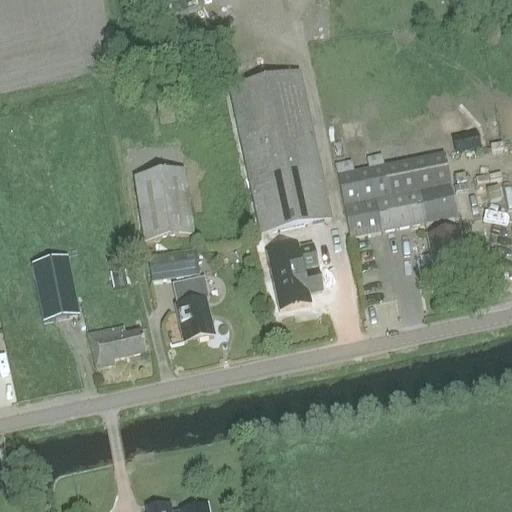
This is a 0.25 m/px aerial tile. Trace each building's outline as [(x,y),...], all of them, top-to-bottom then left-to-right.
[(227,91),(259,238),(330,223),(299,75),(227,91)] [(475,134),(451,139),(454,154),(478,150),(475,134)] [(335,166),(352,241),(457,221),(444,157),(383,169),(381,157),(366,160),(368,171),(353,174),(351,163),(335,166)] [(134,180),(143,246),(193,239),(184,173),(134,180)] [(292,232),(295,246),(306,244),(303,230),(292,232)] [(439,288),(464,283),(460,263),(488,258),(482,231),(458,235),(429,241),(435,268),(421,271),(424,289),(439,286),(439,288)] [(304,275),(318,272),(313,250),(299,253),(298,251),(268,257),(280,314),(311,308),(304,275)] [(195,254),(146,261),(150,285),(198,278),(195,254)] [(79,318),(67,261),(32,268),(44,325),(79,318)] [(111,278),(125,274),(122,262),(109,265),(111,278)] [(171,287),(176,310),(184,348),(214,341),(206,303),(208,303),(203,280),(171,287)] [(115,363),(146,356),(141,333),(124,336),(123,332),(91,339),(98,371),(115,367),(115,363)]
